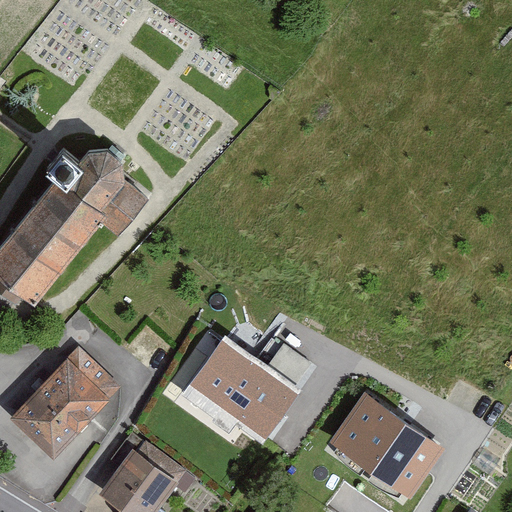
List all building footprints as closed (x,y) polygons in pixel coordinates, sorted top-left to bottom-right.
[(58,174),(0,243),(0,292),(17,306),(27,295),(35,301),(102,221),(118,234),(148,198),(123,177),(122,163),(107,150),(89,151),(82,161),(64,147),(49,167),(58,174)] [(223,335),(191,379),(266,434),(299,390),(223,335)] [(288,340),(270,362),(299,384),(316,362),(288,340)] [(78,342),(11,413),(54,454),(121,383),(78,342)] [(366,388),(331,437),(412,494),(447,444),(366,388)] [(134,444),(100,488),(131,511),(153,511),(179,478),(134,444)]
